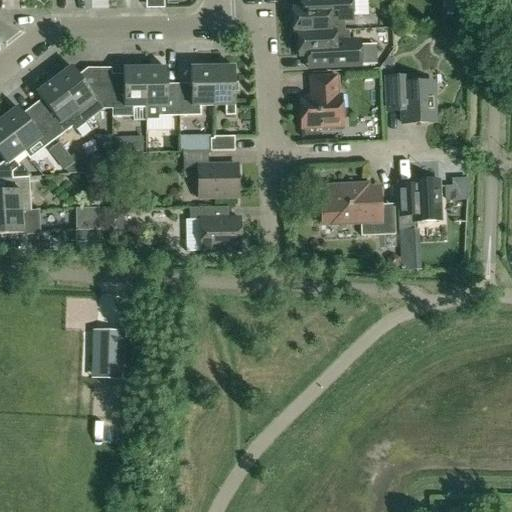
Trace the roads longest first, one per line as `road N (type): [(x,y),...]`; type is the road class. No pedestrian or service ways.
road 1 (unclassified): [(270,287),(0,274)]
road 2 (unclassified): [(483,298),(428,304),(405,294),(270,287)]
road 3 (residential): [(27,53),(67,30),(215,29)]
road 4 (residential): [(270,157),(270,55),(261,33),(215,29)]
road 5 (residential): [(270,157),(440,155)]
road 6 (residential): [(270,287),(270,157)]
